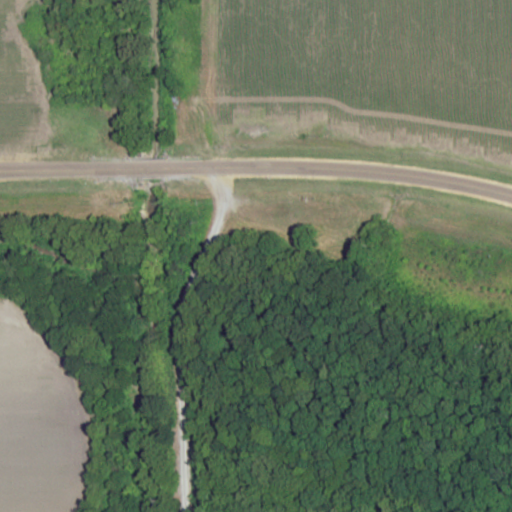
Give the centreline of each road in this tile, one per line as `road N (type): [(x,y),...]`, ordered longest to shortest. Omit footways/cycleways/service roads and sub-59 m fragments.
road 1 (secondary): [(511,197),(374,171),(130,170)]
road 2 (track): [(215,168),(214,214),(185,325),(192,511)]
road 3 (secondary): [(0,172),(130,170)]
